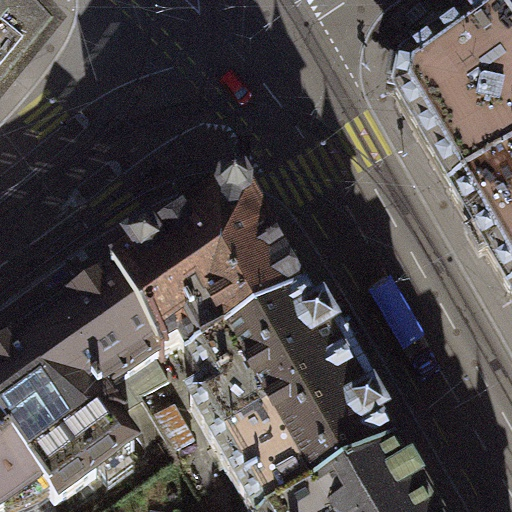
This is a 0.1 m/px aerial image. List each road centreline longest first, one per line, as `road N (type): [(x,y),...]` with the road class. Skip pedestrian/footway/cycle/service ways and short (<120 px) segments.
road 1 (secondary): [(253,53),(511,498)]
road 2 (tertiary): [(0,281),(155,161),(253,53)]
road 3 (tertiary): [(253,53),(102,92),(43,119),(0,154)]
